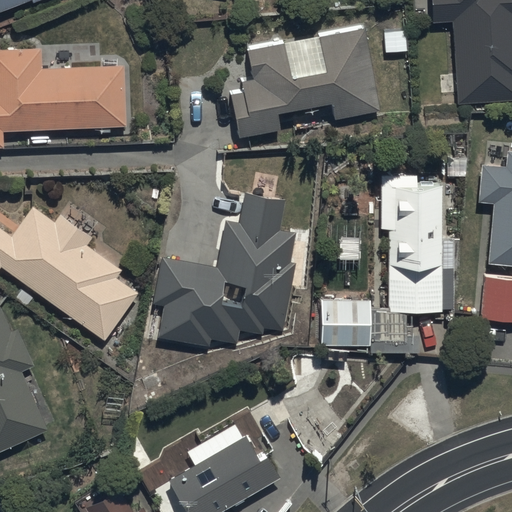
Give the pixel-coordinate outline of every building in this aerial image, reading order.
[(511,0),(432,0),(433,14),(452,13),(458,95),(511,93),(511,0)] [(323,63),(290,67),(283,42),(247,48),(253,78),(240,80),(242,91),(228,93),(236,136),(278,128),(275,110),(328,100),(332,118),(378,110),(363,28),(319,36),(323,63)] [(0,42),(0,139),(5,139),(4,123),(124,119),(124,60),(40,60),(40,42),(0,42)] [(511,142),(507,142),(505,158),(482,156),(479,193),(493,194),(488,255),(511,256),(511,142)] [(447,171),(381,169),(380,221),(389,222),(388,303),(445,304),(447,171)] [(295,224),(277,221),(284,191),(243,183),(237,214),(224,211),(215,258),(162,248),(153,293),(164,295),(158,328),(211,339),(212,333),(236,337),(239,321),(261,325),(262,318),(283,322),(296,255),(290,253),(295,224)] [(33,197),(12,226),(0,216),(0,259),(1,257),(105,332),(138,286),(115,269),(121,261),(87,237),(93,229),(59,205),(54,212),(33,197)] [(483,268),(479,310),(511,312),(511,263),(502,262),(502,269),(483,268)] [(371,290),(320,290),(320,337),(371,337),(371,290)] [(0,444),(47,421),(21,364),(33,357),(17,321),(10,324),(1,300),(0,299),(0,444)] [(279,397),(251,410),(261,431),(289,418),(279,397)] [(186,444),(193,456),(168,470),(190,511),(203,511),(281,469),(267,443),(259,447),(246,424),(243,425),(238,416),(186,444)] [(117,479),(85,498),(92,511),(148,511),(140,496),(130,502),(117,479)]
